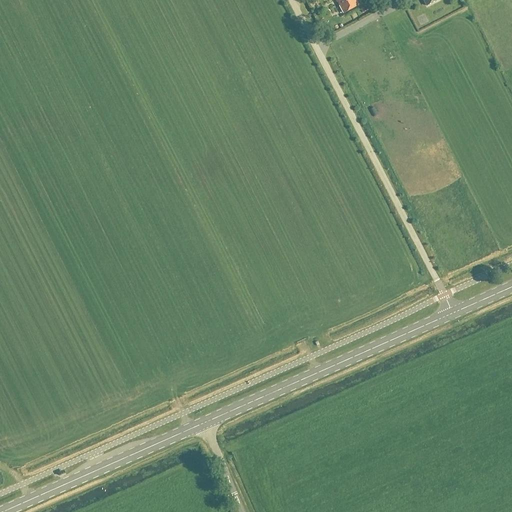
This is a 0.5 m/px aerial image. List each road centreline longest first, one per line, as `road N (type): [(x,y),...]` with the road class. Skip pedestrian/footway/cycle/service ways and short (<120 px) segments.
road 1 (unclassified): [(452,314),(290,0)]
road 2 (secondary): [(204,425),(452,314)]
road 3 (secondary): [(7,511),(204,425)]
